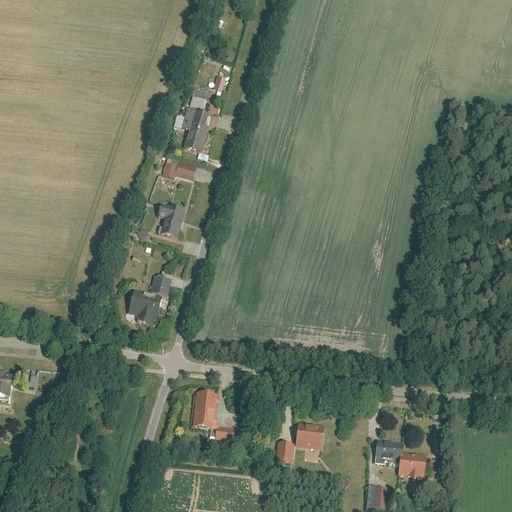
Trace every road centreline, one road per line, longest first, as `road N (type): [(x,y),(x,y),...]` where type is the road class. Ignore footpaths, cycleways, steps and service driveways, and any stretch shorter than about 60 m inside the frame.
road 1 (residential): [(274,0),(173,362)]
road 2 (residential): [(173,362),(511,403)]
road 3 (residential): [(0,342),(173,362)]
road 4 (residential): [(173,362),(130,511)]
